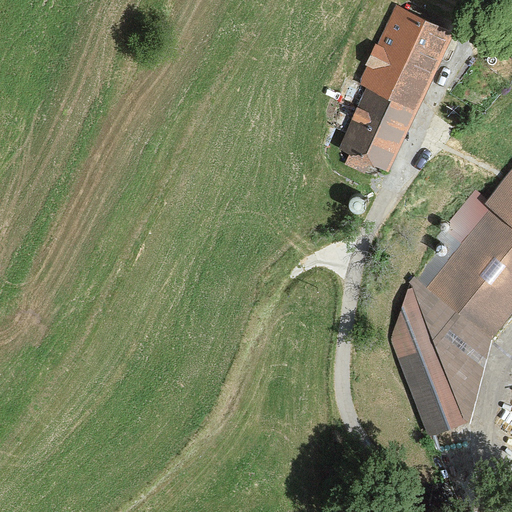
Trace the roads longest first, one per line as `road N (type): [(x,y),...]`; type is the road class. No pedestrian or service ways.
road 1 (track): [(400,511),(350,421),(341,375),(364,230)]
road 2 (track): [(490,511),(498,372),(511,351)]
